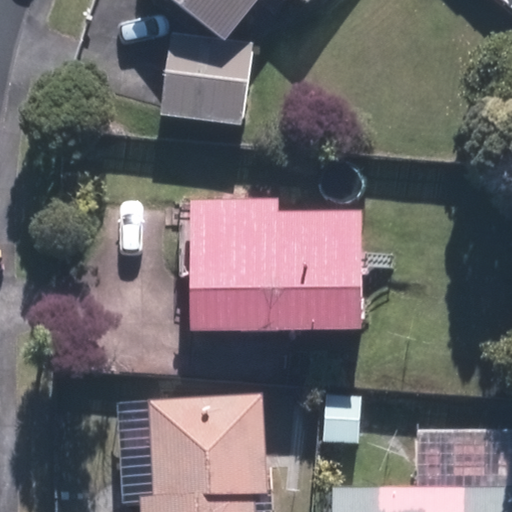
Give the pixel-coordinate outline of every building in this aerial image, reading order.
[(315,0),(169,0),(226,44),(260,0),(296,0),(308,9),(315,0)] [(171,42),(160,119),(241,130),(252,53),(171,42)] [(188,220),(190,337),(361,334),(359,217),(281,218),(281,202),(192,203),(192,220),(188,220)] [(326,445),(358,447),(362,399),(330,396),(326,445)] [(142,500),(142,511),(255,511),(255,498),(268,498),(264,399),(148,404),(152,500),(142,500)] [(418,489),(333,489),(333,511),(511,511),(511,433),(417,435),(418,489)]
